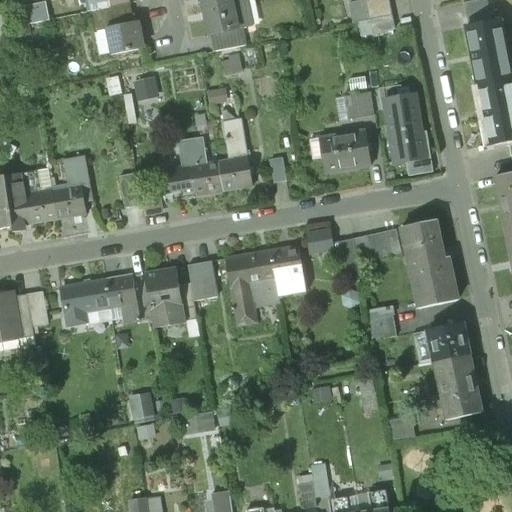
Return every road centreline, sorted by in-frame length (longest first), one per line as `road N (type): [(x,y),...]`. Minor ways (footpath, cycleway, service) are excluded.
road 1 (residential): [(458,182),(0,260)]
road 2 (residential): [(511,431),(458,182)]
road 3 (residential): [(458,182),(420,0)]
